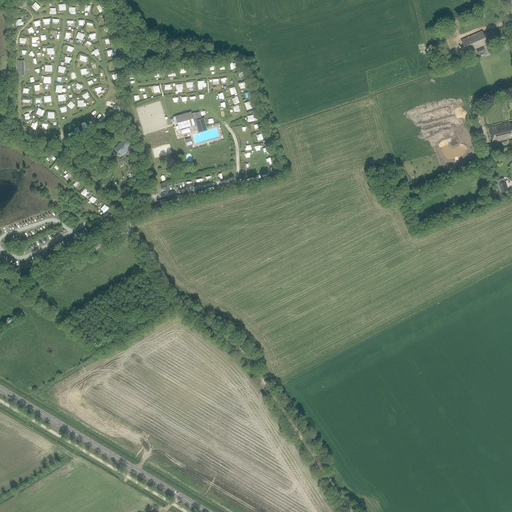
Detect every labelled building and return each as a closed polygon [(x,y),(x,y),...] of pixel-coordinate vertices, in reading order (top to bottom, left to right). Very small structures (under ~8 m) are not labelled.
[(38,11),(42,6),(37,2),(32,6),(38,11)] [(93,9),(96,13),(102,9),(98,5),(93,9)] [(442,32),(444,38),(459,32),(456,26),(442,32)] [(77,37),(84,40),(86,34),(79,31),(77,37)] [(487,42),(495,39),(491,31),(484,34),(482,31),(461,40),(467,52),(488,43),(487,42)] [(231,62),(232,71),(239,70),(238,61),(231,62)] [(204,89),(204,86),(207,86),(207,80),(199,81),(199,89),(204,89)] [(73,109),(77,105),(72,100),(68,105),(73,109)] [(40,107),(37,113),(44,116),(46,110),(40,107)] [(191,112),(175,116),(179,130),(194,125),(194,126),(196,126),(198,133),(208,130),(204,118),(201,119),(199,112),(192,114),(191,112)] [(511,124),(510,125),(510,123),(489,128),(493,143),(510,139),(510,137),(511,136),(511,124)] [(122,153),(129,146),(124,142),(117,149),(122,153)] [(497,143),(485,146),(487,153),(499,150),(497,143)] [(58,173),(62,168),(57,164),(53,169),(58,173)] [(70,182),(74,176),(70,173),(65,178),(70,182)] [(499,183),(502,193),(508,191),(505,181),(499,183)] [(94,203),(98,199),(94,195),(90,200),(94,203)] [(178,195),(158,201),(160,208),(180,202),(178,195)] [(106,213),(110,208),(106,204),(102,209),(106,213)]
